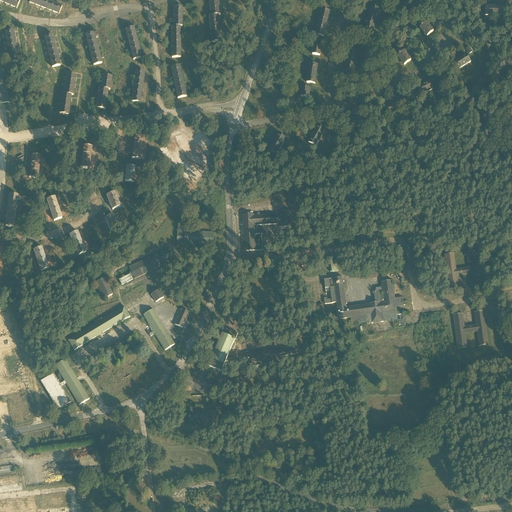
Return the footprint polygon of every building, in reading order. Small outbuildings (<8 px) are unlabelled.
[(20,0),(0,0),(0,2),(17,9),(20,0)] [(46,0),(29,0),(28,4),(59,14),(62,5),(46,0)] [(219,16),(221,16),(219,0),(207,0),(212,43),(221,42),(219,16)] [(180,58),(180,27),(182,27),(182,7),(172,7),(173,27),(171,27),(171,58),(180,58)] [(372,7),(369,16),(377,18),(379,10),(372,7)] [(485,16),(495,16),(495,7),(485,7),(485,16)] [(504,7),(495,7),(495,16),(504,16),(504,7)] [(321,9),(316,32),(325,34),(330,11),(321,9)] [(369,16),(367,24),(374,26),(377,18),(369,16)] [(420,29),(427,37),(433,32),(426,23),(422,26),(421,27),(420,29)] [(372,35),(374,26),(367,24),(364,33),(372,35)] [(134,28),(125,30),(132,61),(141,59),(134,28)] [(18,61),(14,31),(4,32),(9,63),(18,61)] [(101,64),(95,33),(85,35),(92,66),(101,64)] [(51,68),(60,66),(53,35),(43,37),(51,68)] [(320,55),(321,45),(312,45),(312,55),(320,55)] [(354,74),(357,51),(349,50),(345,72),(354,74)] [(398,57),(404,66),(411,61),(405,52),(400,55),(400,54),(399,55),(399,56),(398,57)] [(455,62),(460,69),(464,66),(466,67),(468,65),(468,64),(471,62),(466,55),(455,62)] [(316,84),(318,64),(309,63),(307,83),(316,84)] [(180,65),(171,67),(176,98),(186,97),(180,65)] [(131,102),(141,103),(144,71),(135,70),(131,102)] [(0,103),(9,102),(8,90),(6,90),(4,72),(0,72),(0,87),(1,87),(1,88),(0,88),(0,103)] [(73,95),(76,75),(65,73),(63,93),(61,93),(58,113),(68,115),(71,95),(73,95)] [(110,90),(112,76),(100,75),(96,108),(105,109),(108,90),(110,90)] [(419,88),(423,95),(433,89),(429,82),(419,88)] [(310,97),(310,87),(301,87),(300,97),(310,97)] [(385,108),(389,116),(399,111),(395,103),(385,108)] [(347,121),(350,129),(360,125),(358,118),(347,121)] [(317,147),(325,129),(316,125),(308,143),(317,147)] [(195,136),(208,147),(212,143),(199,131),(195,136)] [(277,155),(286,138),(277,133),(269,151),(277,155)] [(205,167),(208,159),(189,152),(182,134),(174,137),(181,154),(187,156),(189,161),(205,167)] [(133,135),(131,158),(141,159),(143,136),(133,135)] [(90,168),(91,146),(82,145),(81,168),(90,168)] [(38,178),(41,156),(31,154),(28,177),(38,178)] [(124,181),(134,182),(135,166),(125,166),(124,181)] [(185,170),(182,177),(198,182),(200,175),(185,170)] [(120,206),(114,191),(105,195),(111,210),(120,206)] [(4,226),(14,227),(18,195),(8,193),(4,226)] [(62,218),(55,196),(44,199),(51,221),(62,218)] [(292,226),(291,211),(279,211),(280,227),(292,226)] [(113,214),(103,218),(108,228),(117,224),(113,214)] [(278,224),(277,214),(243,215),(244,251),(262,250),(262,244),(256,244),(256,234),(263,234),(263,229),(255,230),(255,225),(278,224)] [(415,219),(417,232),(420,231),(420,232),(421,231),(424,231),(422,218),(415,219)] [(76,256),(85,253),(78,230),(69,233),(76,256)] [(178,231),(177,243),(213,244),(213,232),(178,231)] [(42,247),(33,250),(40,271),(49,268),(42,247)] [(167,249),(128,266),(134,278),(173,261),(167,249)] [(477,250),(467,251),(469,267),(455,269),(455,266),(451,267),(453,276),(470,274),(471,286),(481,285),(477,250)] [(329,263),(330,273),(338,272),(337,262),(329,263)] [(130,274),(119,280),(122,285),(132,279),(130,274)] [(105,277),(95,282),(102,297),(112,292),(105,277)] [(330,291),(332,300),(331,300),(331,298),(329,298),(329,300),(330,300),(332,300),(332,301),(330,302),(327,302),(327,301),(327,299),(327,298),(324,299),(325,305),(337,303),(337,309),(336,309),(338,320),(342,319),(366,316),(366,323),(367,325),(393,321),(393,325),(398,325),(398,329),(405,328),(403,320),(402,320),(402,318),(401,318),(401,320),(397,321),(397,316),(400,315),(400,312),(396,312),(396,308),(395,305),(396,305),(395,301),(395,299),(392,281),(382,283),(382,288),(376,289),(376,293),(375,293),(374,293),(375,303),(369,304),(369,305),(347,308),(342,278),(324,280),(326,295),(327,295),(326,294),(326,292),(330,291)] [(150,293),(155,302),(163,298),(159,289),(150,293)] [(72,349),(131,319),(125,308),(67,338),(72,349)] [(164,351),(174,345),(153,309),(143,315),(164,351)] [(175,325),(183,328),(190,312),(182,309),(175,325)] [(463,314),(453,315),(457,349),(468,348),(466,333),(477,332),(479,346),(489,345),(485,311),(474,312),(476,325),(465,326),(463,314)] [(220,374),(237,333),(225,328),(208,369),(220,374)] [(277,357),(301,354),(300,345),(281,347),(282,349),(253,353),(253,351),(247,351),(249,365),(277,361),(277,357)] [(0,395),(29,390),(27,379),(0,383),(0,359),(13,357),(11,346),(0,348),(0,395)] [(88,400),(67,359),(56,364),(77,406),(88,400)] [(55,373),(41,380),(56,410),(69,403),(55,373)] [(0,485),(17,484),(16,477),(0,478),(0,485)] [(46,507),(63,506),(63,496),(45,497),(46,507)]
